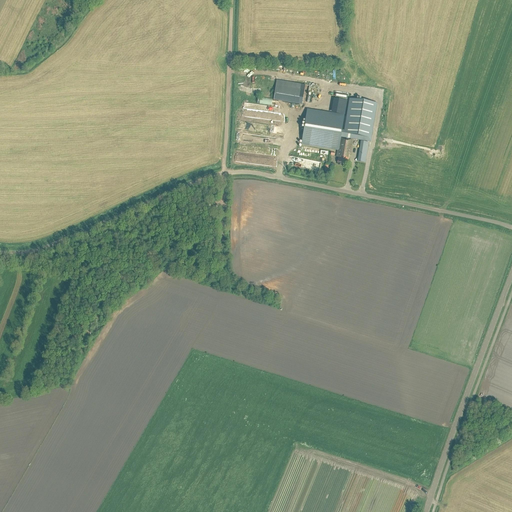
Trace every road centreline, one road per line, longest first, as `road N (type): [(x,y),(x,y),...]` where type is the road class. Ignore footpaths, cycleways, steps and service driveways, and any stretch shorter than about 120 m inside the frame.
road 1 (unclassified): [(0,252),(47,247),(228,172),(511,227)]
road 2 (track): [(230,293),(220,243),(231,0)]
road 3 (tertiary): [(425,511),(511,273)]
road 4 (track): [(220,243),(204,255),(146,257),(91,288),(75,286)]
